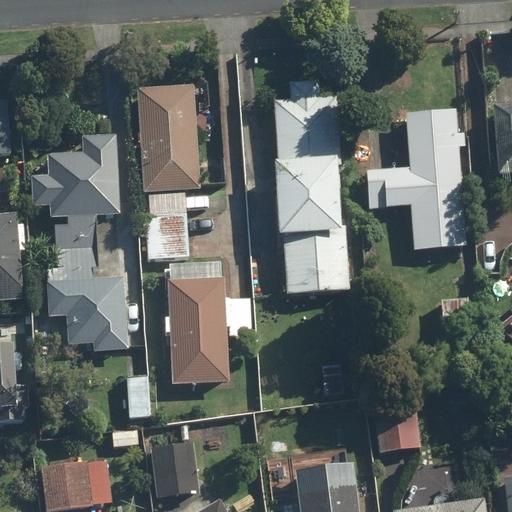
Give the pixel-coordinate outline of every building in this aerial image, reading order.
[(267,172),(268,244),(330,243),(330,172),(339,172),(339,107),(317,107),(317,87),(286,87),(286,107),(272,107),(273,172),(267,172)] [(191,93),(132,95),(136,198),(194,196),(191,93)] [(490,137),(489,181),(511,181),(511,114),(486,114),(486,137),(490,137)] [(405,173),(360,176),(363,216),(408,212),(412,257),(459,254),(449,117),(401,121),(405,173)] [(110,223),(111,144),(77,144),(77,161),(44,160),(44,223),(110,223)] [(0,305),(15,304),(11,220),(0,220),(0,305)] [(184,221),(141,220),(141,266),(184,266),(184,221)] [(342,248),(279,252),(282,300),(345,296),(342,248)] [(122,285),(44,287),(44,322),(63,321),(64,350),(88,349),(89,357),(123,356),(122,285)] [(220,287),(163,287),(164,389),(221,388),(220,287)] [(461,303),(437,303),(437,328),(460,328),(461,303)] [(248,304),(226,304),(226,342),(247,342),(248,304)] [(511,347),(511,308),(494,322),(511,347)] [(338,398),(339,369),(319,368),(318,397),(338,398)] [(148,382),(124,381),(123,422),(147,423),(148,382)] [(371,419),(374,457),(416,453),(412,416),(371,419)] [(109,435),(109,452),(136,452),(136,435),(109,435)] [(190,450),(146,456),(152,504),(196,498),(190,450)] [(36,474),(41,511),(82,511),(110,508),(104,464),(36,474)] [(511,511),(511,484),(499,486),(501,511),(511,511)] [(289,511),(355,511),(353,490),(288,498),(289,511)]
